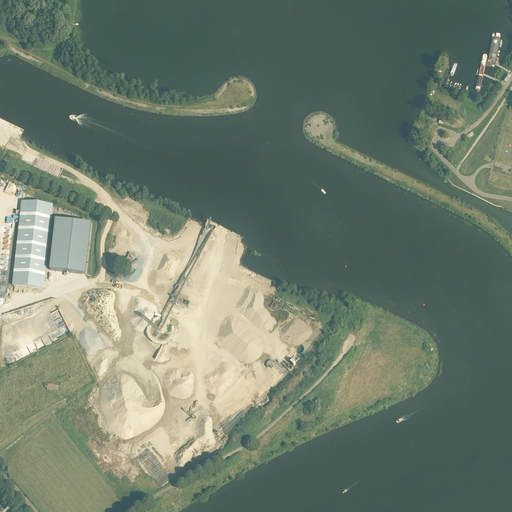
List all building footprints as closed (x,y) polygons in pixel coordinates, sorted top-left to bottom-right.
[(44,290),(53,205),(21,201),(12,286),(44,290)] [(57,221),(51,270),(87,275),(92,226),(57,221)] [(127,259),(133,261),(135,254),(129,252),(127,259)] [(2,256),(0,276),(0,294),(5,295),(9,256),(2,256)] [(39,304),(5,313),(9,327),(11,327),(23,324),(25,325),(25,324),(26,324),(25,323),(25,322),(28,323),(33,322),(32,320),(27,319),(33,318),(34,321),(37,320),(37,321),(39,306),(39,304)] [(60,310),(51,313),(52,318),(61,316),(60,310)] [(56,321),(58,327),(66,324),(63,318),(56,321)]
